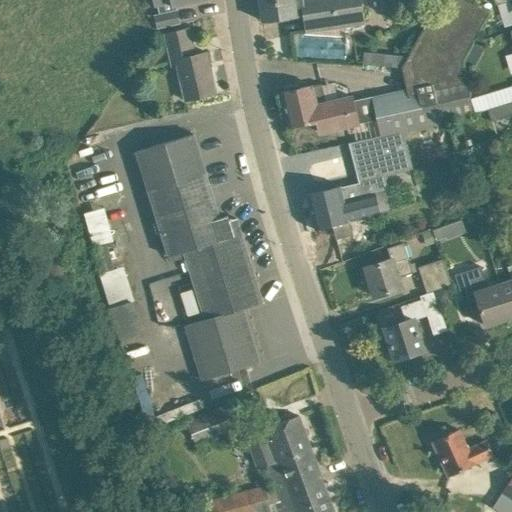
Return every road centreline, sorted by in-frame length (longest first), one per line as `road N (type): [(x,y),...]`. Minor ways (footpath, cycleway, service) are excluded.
road 1 (tertiary): [(352,416),(240,52),(234,0)]
road 2 (residential): [(352,416),(511,359)]
